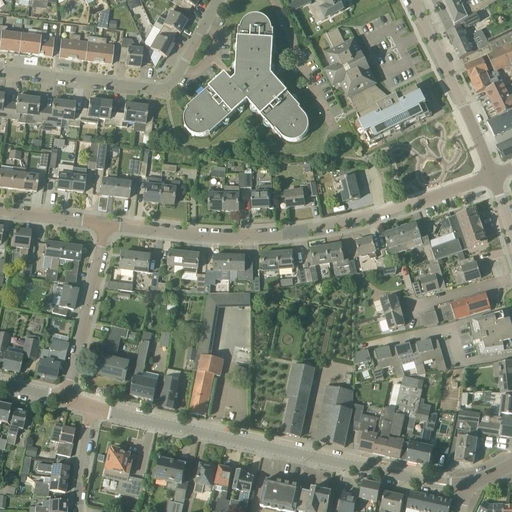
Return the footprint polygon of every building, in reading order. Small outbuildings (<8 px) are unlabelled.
[(131,10),(140,6),(137,0),(133,0),(127,3),(131,10)] [(198,0),(173,0),(172,3),(189,13),(192,7),(194,8),(198,0)] [(293,12),(312,2),(310,0),(299,0),(290,5),(293,12)] [(317,24),(325,20),(344,11),(340,4),(337,0),(324,0),(317,4),(309,8),(317,24)] [(455,27),(476,15),(476,14),(500,0),(441,0),(455,27)] [(152,27),(160,32),(174,39),(177,34),(180,35),(187,22),(170,13),(166,21),(158,17),(152,27)] [(480,22),(476,15),(455,27),(456,29),(447,33),(454,49),(469,42),(468,39),(464,31),(480,22)] [(269,22),(267,20),(264,18),(262,17),(259,16),(256,16),(252,17),(250,17),(247,19),(245,21),(243,24),(241,26),(240,29),(239,29),(236,80),(232,83),(225,76),(187,110),(188,111),(186,114),(185,116),(184,119),(184,122),(185,125),(186,128),(187,131),(189,133),(192,135),(194,136),(198,137),(200,137),(204,137),(206,136),(209,134),(210,136),(248,102),(281,140),(282,138),(285,140),(288,142),(291,142),(294,142),(297,142),(300,141),(303,139),(305,137),(307,135),(308,132),(309,129),(309,126),(309,123),(308,120),(306,117),(307,116),(271,76),(274,31),(272,31),(272,28),(271,25),(269,22)] [(117,22),(108,21),(107,29),(116,30),(117,22)] [(19,54),(21,35),(10,34),(6,34),(7,28),(1,27),(0,36),(0,51),(8,53),(19,54)] [(511,29),(486,41),(477,45),(480,51),(480,52),(488,48),(491,55),(487,57),(494,72),(511,64),(511,29)] [(369,88),(375,85),(368,71),(369,71),(362,55),(361,56),(354,42),(346,46),(338,30),(326,35),(335,51),(327,55),(334,69),(326,73),(334,88),(340,85),(340,87),(342,86),(348,99),(354,96),(363,91),(369,88)] [(30,55),(31,56),(38,56),(41,32),(36,31),(36,37),(32,37),(21,35),(19,54),(30,55)] [(41,32),(38,56),(52,58),(54,40),(46,39),(46,33),(41,32)] [(171,45),(174,39),(160,32),(157,37),(150,50),(166,59),(174,46),(171,45)] [(72,61),(75,36),(70,36),(69,41),(61,40),(58,59),(72,61)] [(85,62),(87,44),(79,43),(80,37),(75,36),(72,61),(85,62)] [(98,64),(101,39),(96,39),(95,45),(87,44),(85,62),(98,64)] [(101,39),(98,64),(112,65),(114,47),(106,46),(106,40),(101,39)] [(122,39),(119,63),(126,64),(125,67),(140,69),(142,50),(135,49),(135,47),(131,41),(122,39)] [(480,51),(477,45),(475,39),(469,42),(454,49),(459,60),(480,51)] [(471,82),(487,75),(489,75),(482,59),(465,67),(471,82)] [(504,88),(502,84),(504,83),(500,75),(489,80),(487,75),(471,82),(477,94),(486,90),(489,95),(504,88)] [(429,113),(428,111),(416,87),(402,94),(416,123),(426,117),(425,115),(429,113)] [(372,94),(369,88),(363,91),(385,138),(395,133),(394,130),(399,127),(382,93),(379,90),(372,94)] [(511,97),(510,99),(504,88),(489,95),(500,118),(511,111),(511,97)] [(359,116),(357,116),(361,124),(359,124),(365,136),(366,135),(370,142),(374,140),(375,143),(385,138),(363,91),(354,96),(357,101),(353,103),(359,116)] [(416,123),(402,94),(390,100),(382,93),(399,127),(405,125),(406,127),(416,123)] [(0,118),(8,119),(10,103),(3,102),(4,95),(0,94),(0,118)] [(10,103),(8,119),(18,121),(18,123),(25,124),(28,98),(17,97),(16,104),(10,103)] [(32,122),(43,124),(45,107),(39,107),(39,100),(28,98),(25,124),(32,125),(32,122)] [(45,107),(43,124),(44,124),(43,129),(49,130),(52,127),(61,128),(62,121),(64,103),(53,101),(52,108),(45,107)] [(98,120),(100,102),(89,101),(88,110),(81,110),(81,115),(80,123),(98,125),(98,120)] [(115,127),(117,114),(110,113),(112,103),(100,102),(98,120),(105,121),(104,126),(115,127)] [(80,123),(81,115),(74,114),(75,104),(64,103),(62,121),(68,121),(68,127),(79,128),(80,123)] [(134,124),(136,106),(125,105),(124,115),(117,114),(115,127),(127,129),(128,123),(134,124)] [(133,132),(144,133),(144,136),(151,137),(153,118),(146,117),(147,108),(136,106),(134,124),(133,132)] [(511,111),(500,118),(487,124),(494,138),(511,128),(511,111)] [(511,159),(511,140),(496,148),(504,163),(511,159)] [(91,144),(89,159),(87,169),(95,170),(97,157),(99,145),(91,144)] [(97,157),(95,170),(97,171),(96,176),(103,176),(106,147),(99,145),(97,157)] [(141,162),(139,177),(145,177),(148,155),(142,153),(140,162),(141,162)] [(41,155),(39,168),(46,169),(48,156),(41,155)] [(141,162),(140,162),(129,161),(128,175),(139,177),(141,162)] [(176,167),(163,166),(162,172),(175,174),(176,167)] [(36,193),(38,177),(39,171),(26,169),(25,175),(23,191),(36,193)] [(361,191),(356,169),(340,173),(344,194),(342,194),(344,203),(360,200),(358,191),(361,191)] [(78,170),(77,177),(72,176),(70,192),(83,194),(85,177),(86,170),(78,170)] [(0,188),(10,190),(12,173),(0,171),(0,188)] [(225,180),(226,173),(212,171),(211,177),(225,180)] [(23,191),(25,175),(12,173),(10,190),(23,191)] [(70,192),(72,176),(59,174),(57,191),(70,192)] [(116,182),(117,176),(109,175),(109,181),(102,180),(100,196),(114,198),(116,182)] [(160,187),(161,181),(146,179),(145,185),(143,203),(158,204),(160,187)] [(130,184),(116,182),(114,198),(128,200),(130,184)] [(173,206),(175,191),(179,192),(180,183),(171,182),(171,188),(160,187),(158,204),(173,206)] [(301,187),(301,192),(285,194),(278,195),(279,202),(286,202),(287,209),(304,207),(303,196),(309,195),(309,198),(317,197),(315,184),(307,185),(307,186),(301,187)] [(239,189),(239,188),(225,188),(225,195),(224,195),(224,212),(239,213),(239,195),(239,189)] [(269,193),(252,193),(252,211),(274,210),(272,193),(269,193)] [(209,212),(224,212),(224,195),(209,194),(209,212)] [(448,219),(456,240),(431,249),(435,261),(438,261),(457,254),(458,257),(463,256),(462,252),(468,250),(468,251),(488,244),(476,210),(448,219)] [(407,250),(416,248),(422,245),(420,239),(421,239),(416,225),(400,230),(407,250)] [(30,232),(14,230),(12,248),(21,249),(20,255),(21,256),(20,261),(26,261),(28,250),(30,232)] [(391,256),(407,250),(400,230),(384,235),(389,248),(391,256)] [(377,258),(375,253),(372,239),(356,243),(360,257),(369,255),(370,260),(377,258)] [(59,260),(61,245),(46,243),(44,257),(44,259),(52,260),(50,270),(46,270),(45,281),(55,283),(59,259),(59,260)] [(61,245),(59,260),(71,261),(70,272),(66,272),(64,284),(75,286),(78,262),(79,262),(81,248),(61,245)] [(348,260),(343,260),(341,245),(326,248),(329,265),(337,263),(338,268),(349,267),(351,276),(357,275),(354,262),(349,263),(348,260)] [(435,261),(431,249),(430,245),(423,247),(428,262),(429,262),(429,263),(435,261)] [(314,267),(316,267),(329,265),(326,248),(312,250),(314,267)] [(182,274),(185,254),(169,252),(168,266),(168,272),(182,274)] [(134,272),(137,255),(122,253),(120,271),(134,272)] [(278,254),(279,271),(293,270),(292,253),(278,254)] [(182,274),(190,275),(197,275),(198,269),(199,255),(185,254),(182,274)] [(264,272),(279,271),(278,254),(263,255),(264,272)] [(137,255),(134,272),(148,274),(150,257),(137,255)] [(230,272),(230,257),(214,256),(214,272),(214,276),(206,275),(205,286),(213,286),(214,281),(221,281),(221,272),(230,272)] [(473,258),(465,261),(463,256),(458,257),(463,273),(459,274),(456,287),(481,279),(477,264),(475,265),(473,258)] [(230,257),(230,272),(237,273),(237,282),(244,282),(244,273),(245,273),(245,257),(230,257)] [(390,257),(383,259),(386,270),(398,268),(394,259),(391,260),(390,257)] [(378,272),(383,271),(386,270),(383,259),(377,260),(378,262),(376,262),(378,272)] [(438,261),(435,261),(429,263),(430,267),(429,268),(432,277),(420,281),(425,296),(435,293),(434,291),(437,291),(437,292),(440,291),(440,289),(445,288),(445,290),(446,290),(438,261)] [(25,266),(24,279),(31,279),(32,267),(25,266)] [(314,267),(309,268),(310,270),(311,269),(313,282),(318,281),(316,267),(314,267)] [(310,270),(305,271),(307,284),(312,283),(313,283),(313,282),(311,269),(310,270)] [(301,285),(307,284),(305,271),(298,272),(301,285)] [(205,286),(206,275),(206,276),(197,275),(197,277),(199,277),(198,283),(197,295),(204,295),(205,286)] [(411,285),(415,297),(422,295),(418,283),(411,285)] [(132,286),(129,285),(119,284),(118,291),(132,293),(132,286)] [(164,296),(166,285),(158,284),(157,296),(164,296)] [(78,291),(64,288),(59,307),(54,306),(52,314),(66,317),(67,310),(73,311),(78,291)] [(455,321),(491,310),(486,294),(450,305),(455,321)] [(194,371),(199,372),(189,415),(206,418),(215,376),(221,378),(224,362),(210,359),(219,309),(251,309),(250,295),(207,295),(199,347),(198,350),(196,359),(197,359),(196,363),(194,371)] [(385,316),(401,311),(399,305),(398,305),(396,297),(380,301),(385,316)] [(401,311),(385,316),(389,331),(405,327),(402,318),(403,318),(401,311)] [(428,314),(431,326),(439,324),(435,312),(428,314)] [(511,327),(510,321),(509,321),(507,312),(472,322),(476,336),(478,335),(479,337),(472,339),(474,344),(480,343),(481,345),(479,345),(482,357),(511,352),(511,327)] [(424,329),(431,326),(428,314),(420,316),(424,329)] [(112,328),(111,336),(121,338),(127,340),(129,332),(112,328)] [(152,346),(149,346),(151,335),(144,333),(135,378),(130,397),(154,402),(159,377),(143,374),(147,357),(150,358),(152,346)] [(170,335),(166,334),(163,333),(162,338),(160,346),(168,348),(170,335)] [(8,355),(6,355),(11,336),(0,334),(0,369),(19,374),(22,358),(11,356),(11,354),(8,353),(8,355)] [(27,355),(35,357),(38,342),(30,340),(27,355)] [(447,371),(439,344),(438,341),(431,343),(431,341),(417,345),(422,363),(435,360),(439,373),(447,371)] [(55,379),(58,367),(58,366),(57,365),(60,353),(66,351),(68,345),(51,342),(48,353),(42,352),(36,375),(55,379)] [(410,345),(405,346),(396,349),(402,367),(414,363),(418,376),(426,375),(422,363),(417,345),(411,347),(410,345)] [(116,361),(118,351),(108,348),(105,358),(104,358),(100,375),(124,381),(128,364),(116,361)] [(375,352),(381,370),(393,367),(397,379),(405,378),(402,367),(396,349),(390,351),(389,348),(384,350),(375,352)] [(196,359),(198,350),(189,349),(187,361),(196,363),(197,359),(196,359)] [(368,352),(363,353),(356,356),(355,375),(372,370),(376,382),(384,381),(381,370),(375,352),(369,354),(368,352)] [(511,393),(511,361),(511,362),(511,361),(499,363),(501,394),(511,393)] [(289,401),(307,405),(315,370),(293,365),(286,400),(289,401)] [(181,381),(165,378),(159,408),(175,411),(181,381)] [(418,410),(418,411),(422,391),(424,382),(404,378),(402,387),(394,385),(389,409),(383,409),(379,428),(380,429),(374,456),(406,463),(411,440),(405,439),(406,437),(404,436),(404,433),(402,433),(403,428),(413,431),(415,421),(418,410)] [(315,442),(344,448),(352,411),(353,393),(327,387),(315,442)] [(482,401),(490,402),(497,403),(496,414),(500,414),(511,415),(511,393),(501,394),(491,394),(482,394),(482,401)] [(300,439),(307,405),(289,401),(281,435),(300,439)] [(0,405),(0,427),(1,423),(7,425),(8,417),(10,407),(0,405)] [(361,423),(362,416),(364,408),(354,405),(354,422),(361,423)] [(430,414),(418,411),(418,410),(415,421),(424,423),(423,430),(426,431),(429,418),(430,414)] [(13,411),(7,442),(6,444),(14,446),(18,430),(22,431),(26,414),(13,411)] [(511,420),(498,418),(480,416),(460,413),(458,421),(478,425),(477,434),(511,439),(511,420)] [(429,418),(426,431),(431,432),(434,433),(437,416),(434,415),(429,418)] [(476,439),(477,434),(478,425),(458,421),(458,422),(456,431),(474,433),(473,439),(476,439)] [(380,429),(379,428),(376,428),(376,426),(363,423),(360,433),(364,434),(360,452),(373,455),(374,456),(380,429)] [(58,443),(62,429),(54,427),(50,441),(58,443)] [(58,443),(59,443),(56,455),(70,458),(74,441),(72,441),(75,431),(62,428),(62,429),(58,443)] [(426,431),(423,430),(422,430),(420,438),(421,438),(419,446),(422,446),(418,466),(430,468),(434,449),(427,448),(431,432),(426,431)] [(477,440),(476,439),(473,439),(474,433),(456,431),(449,461),(455,462),(455,463),(473,465),(477,440)] [(421,438),(420,438),(412,436),(411,440),(406,463),(418,466),(422,446),(419,446),(421,438)] [(28,443),(27,447),(25,456),(35,459),(37,449),(32,448),(33,444),(28,443)] [(145,482),(128,478),(133,460),(129,459),(130,455),(119,453),(120,451),(118,449),(115,448),(112,450),(112,451),(110,451),(104,478),(120,482),(118,489),(122,490),(121,495),(141,500),(145,482)] [(166,511),(182,511),(188,486),(182,485),(186,466),(160,460),(158,469),(155,469),(153,479),(169,483),(167,490),(176,492),(175,499),(174,504),(169,502),(166,511)] [(51,479),(67,481),(68,469),(52,467),(53,467),(38,465),(37,472),(51,474),(51,479)] [(208,466),(207,467),(202,466),(201,471),(200,471),(195,492),(201,494),(202,491),(210,492),(210,491),(214,492),(217,476),(214,475),(215,469),(214,469),(214,468),(214,466),(213,465),(212,465),(210,465),(209,465),(208,466)] [(228,511),(231,502),(226,501),(232,471),(229,470),(227,470),(227,469),(226,467),(223,466),(221,468),(220,468),(215,491),(225,493),(224,495),(222,496),(221,500),(218,499),(215,511),(228,511)] [(237,472),(233,491),(241,492),(239,502),(238,506),(243,507),(246,508),(246,510),(247,510),(249,498),(250,496),(249,496),(253,478),(250,478),(249,476),(246,475),(246,474),(245,474),(245,473),(242,471),(239,472),(239,473),(237,472)] [(67,481),(51,479),(44,478),(44,484),(35,482),(33,497),(48,498),(49,492),(65,494),(66,488),(67,488),(68,483),(66,483),(67,481)] [(267,481),(261,507),(281,511),(295,511),(296,511),(331,511),(335,496),(331,495),(332,494),(321,491),(319,489),(316,488),(314,489),(312,489),(311,494),(300,492),(301,489),(267,481)] [(381,486),(364,482),(363,482),(359,500),(377,504),(381,486)] [(14,496),(16,489),(0,486),(0,495),(6,496),(6,495),(14,496)] [(390,511),(392,505),(394,495),(385,493),(380,511),(386,511),(390,511)] [(418,511),(420,511),(423,496),(410,493),(407,509),(418,511)] [(392,505),(390,511),(400,511),(404,497),(394,495),(392,505)] [(353,511),(357,499),(343,496),(342,500),(337,499),(334,511),(339,511),(353,511)] [(435,511),(438,499),(423,496),(420,511),(435,511)] [(449,511),(452,502),(438,499),(435,511),(449,511)] [(66,502),(49,501),(42,501),(42,507),(35,507),(35,508),(35,511),(66,511),(66,509),(68,508),(68,505),(66,504),(66,502)] [(503,511),(503,506),(494,506),(493,506),(489,506),(484,503),(478,511),(503,511)]
